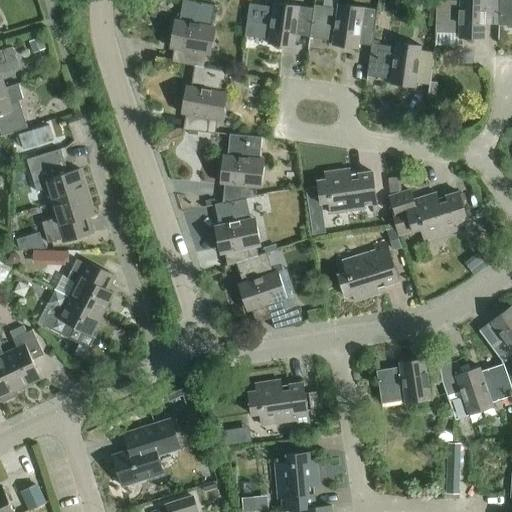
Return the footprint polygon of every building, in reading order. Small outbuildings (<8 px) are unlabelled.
[(182,0),(172,62),(194,66),(203,68),(203,67),(205,56),(210,57),(216,28),(211,27),(214,6),(184,0),(182,0)] [(486,25),(486,0),(459,0),(460,2),(437,0),(435,33),(458,34),(458,40),(485,41),(486,25)] [(511,0),(499,0),(499,26),(511,26),(511,0)] [(295,36),(310,38),(314,11),(299,8),(299,7),(274,3),(273,7),(251,4),(246,37),(268,40),(268,46),(293,49),(295,36)] [(358,50),(359,44),(364,8),(338,4),(337,9),(314,6),(314,10),(310,38),(333,42),(332,47),(358,50)] [(41,38),(28,42),(32,54),(45,49),(41,38)] [(395,48),(373,45),(372,45),(372,46),(368,77),(390,81),(390,86),(416,90),(422,47),(396,43),(395,48)] [(0,90),(4,89),(0,75),(0,73),(19,68),(12,48),(0,51),(0,90)] [(225,71),(203,67),(203,68),(194,66),(184,130),(216,134),(218,122),(222,123),(226,93),(222,92),(225,71)] [(4,89),(0,90),(0,129),(2,128),(5,136),(27,129),(18,101),(24,99),(20,85),(5,90),(4,89)] [(18,135),(23,149),(37,145),(32,131),(18,135)] [(262,139),(228,135),(226,157),(223,156),(220,186),(223,186),(221,202),(254,197),(255,188),(260,189),(264,160),(260,159),(262,139)] [(46,189),(50,204),(87,193),(80,170),(67,174),(60,151),(26,161),(36,192),(46,189)] [(329,214),(372,208),(373,216),(377,215),(376,207),(372,172),(350,175),(350,169),(324,173),(325,180),(317,182),(320,203),(328,202),(329,214)] [(459,193),(438,200),(437,194),(413,201),(410,191),(389,197),(394,214),(392,215),(398,236),(420,230),(423,241),(469,227),(459,193)] [(55,219),(41,223),(48,244),(61,240),(62,245),(92,236),(87,219),(94,217),(87,193),(50,204),(55,219)] [(258,256),(256,248),(260,247),(253,217),(248,219),(243,199),(213,205),(217,226),(212,227),(218,256),(224,255),(227,267),(235,265),(235,264),(258,256)] [(30,236),(16,240),(19,249),(34,249),(30,236)] [(378,288),(398,282),(387,248),(341,262),(345,273),(336,276),(343,297),(352,294),(355,302),(379,294),(378,288)] [(235,264),(235,265),(241,282),(235,284),(245,314),(250,312),(254,324),(284,314),(280,301),(285,299),(276,271),(271,273),(265,254),(258,256),(235,264)] [(107,290),(113,279),(77,260),(67,279),(62,277),(55,290),(68,297),(102,315),(113,293),(107,290)] [(0,285),(3,287),(12,269),(0,263),(0,285)] [(91,337),(102,315),(68,297),(55,290),(48,304),(52,307),(42,326),(77,344),(83,333),(91,337)] [(511,354),(511,305),(488,324),(502,341),(493,348),(503,361),(511,354)] [(0,348),(0,349),(18,390),(41,379),(32,361),(43,355),(32,330),(28,332),(12,340),(17,349),(6,354),(3,347),(0,348)] [(0,401),(2,403),(16,397),(18,393),(17,391),(18,390),(0,349),(0,401)] [(405,404),(432,400),(426,359),(399,363),(400,367),(377,370),(382,402),(404,398),(405,404)] [(481,368),(461,374),(457,362),(441,364),(443,382),(448,396),(461,392),(469,416),(494,408),(493,403),(511,396),(511,387),(504,365),(482,372),(481,368)] [(297,426),(310,424),(304,383),(283,386),(282,380),(255,384),(256,391),(248,392),(251,414),(260,413),(261,425),(297,419),(297,426)] [(179,448),(171,421),(144,429),(123,436),(127,451),(112,456),(122,487),(163,474),(157,455),(179,448)] [(222,431),(224,445),(238,444),(236,429),(222,431)] [(449,443),(449,469),(461,469),(462,443),(449,443)] [(296,510),(316,507),(314,486),(319,486),(317,460),(310,461),(309,453),(287,455),(288,463),(276,464),(280,511),(296,510)] [(37,485),(20,493),(28,511),(45,503),(37,485)] [(0,487),(0,511),(13,511),(2,487),(0,487)] [(270,493),(245,495),(246,510),(271,509),(270,493)] [(196,511),(192,497),(166,506),(167,511),(196,511)]
